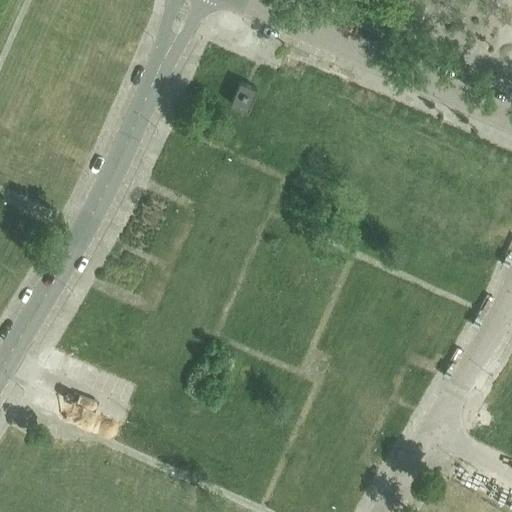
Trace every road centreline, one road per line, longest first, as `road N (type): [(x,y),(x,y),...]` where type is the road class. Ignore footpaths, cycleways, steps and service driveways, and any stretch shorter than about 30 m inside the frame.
road 1 (unclassified): [(0,372),(83,228),(189,0)]
road 2 (unclassified): [(511,112),(252,0)]
road 3 (residential): [(383,511),(511,292)]
